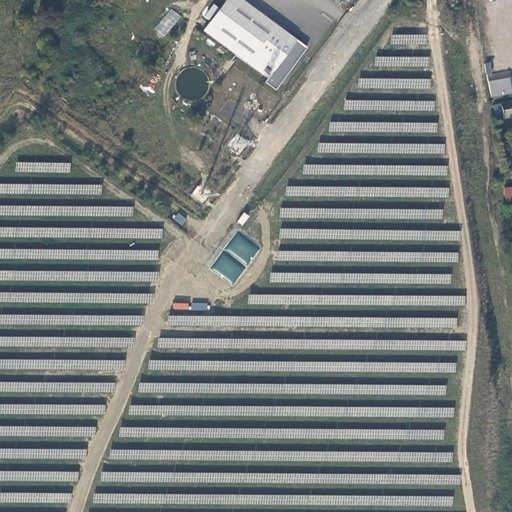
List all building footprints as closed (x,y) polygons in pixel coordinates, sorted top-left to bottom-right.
[(227,0),(205,31),(215,38),(242,0),(227,0)] [(242,0),(215,38),(270,78),(267,82),(278,90),(309,47),(244,0),(242,0)] [(213,4),(204,16),(210,20),(219,8),(213,4)] [(164,37),(181,16),(171,8),(154,29),(164,37)] [(198,66),(192,65),(186,66),(183,68),(179,72),(176,76),(175,81),(176,87),(178,91),(182,95),(188,98),(194,98),(200,97),(205,93),(208,88),(209,83),(208,78),(207,73),(203,69),(198,66)] [(509,90),(506,76),(486,80),(489,95),(509,90)] [(511,99),(499,102),(492,103),(495,116),(502,114),(502,117),(511,115),(511,99)] [(181,225),(186,219),(178,212),(173,218),(181,225)] [(243,225),(248,215),(243,212),(238,222),(243,225)] [(210,269),(233,285),(258,248),(237,234),(230,244),(228,243),(210,269)]
